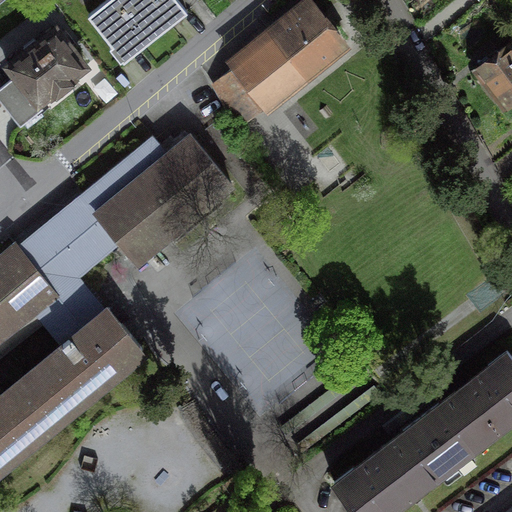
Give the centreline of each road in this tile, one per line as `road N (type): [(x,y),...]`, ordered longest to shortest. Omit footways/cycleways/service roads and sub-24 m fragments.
road 1 (residential): [(24,189),(249,0)]
road 2 (residential): [(288,484),(511,318)]
road 3 (residential): [(386,0),(511,225)]
